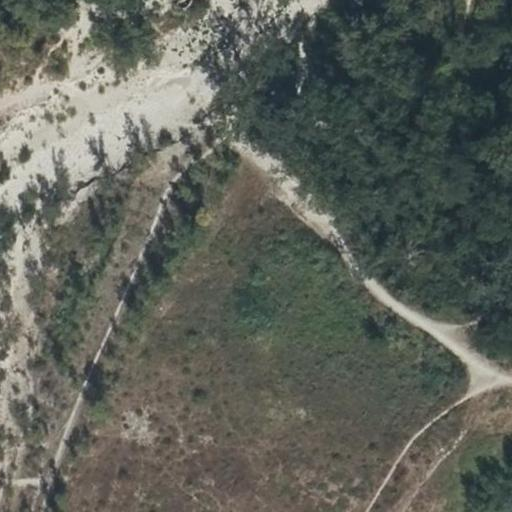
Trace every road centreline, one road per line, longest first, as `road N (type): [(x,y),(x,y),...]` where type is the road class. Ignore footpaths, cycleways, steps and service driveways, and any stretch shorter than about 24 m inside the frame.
road 1 (track): [(212,123),(483,375)]
road 2 (track): [(0,113),(40,97),(212,123)]
